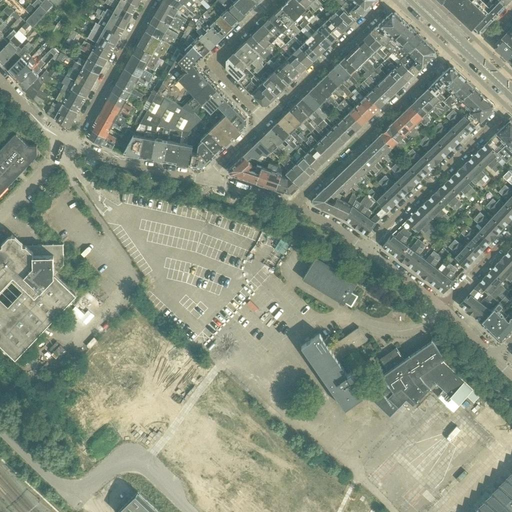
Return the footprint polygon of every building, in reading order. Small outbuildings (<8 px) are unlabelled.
[(36,0),(32,5),(33,6),(36,9),(40,5),(42,3),(39,0),(36,0)] [(115,8),(113,12),(128,21),(132,13),(109,0),(105,0),(104,2),(115,8)] [(109,0),(132,13),(137,5),(127,0),(109,0)] [(162,0),(158,8),(183,22),(184,23),(187,19),(175,12),(177,10),(177,9),(164,0),(162,0)] [(164,0),(177,9),(187,17),(189,14),(192,17),(194,15),(191,12),(178,0),(164,0)] [(194,2),(191,0),(178,0),(191,12),(194,8),(191,5),(194,2)] [(197,0),(200,2),(208,10),(210,7),(210,6),(206,3),(203,0),(197,0)] [(220,14),(233,26),(240,20),(218,0),(216,0),(214,3),(223,12),(220,14)] [(218,0),(240,20),(246,14),(233,2),(230,0),(218,0)] [(234,0),(233,2),(246,14),(252,8),(243,0),(234,0)] [(243,0),(252,8),(258,2),(255,0),(243,0)] [(298,0),(288,0),(287,1),(309,21),(315,16),(309,10),(306,13),(303,10),(306,7),(298,0)] [(311,0),(298,0),(306,7),(309,4),(315,11),(318,8),(319,7),(311,0)] [(346,0),(342,5),(349,12),(361,0),(346,0)] [(361,0),(349,12),(356,18),(375,0),(361,0)] [(456,12),(464,20),(471,26),(476,31),(480,31),(499,11),(505,5),(499,0),(443,0),(446,3),(449,6),(450,6),(454,11),(456,12)] [(306,24),(309,21),(287,1),(281,7),(297,22),(301,18),(303,21),(300,25),(303,28),(304,27),(306,24)] [(329,17),(343,31),(349,25),(330,6),(328,4),(325,7),(329,10),(328,11),(332,14),(329,17)] [(330,6),(349,25),(356,18),(349,12),(342,5),(338,8),(333,4),(332,5),(331,5),(330,6)] [(3,10),(9,16),(14,11),(10,7),(7,5),(3,10)] [(40,5),(36,9),(30,15),(25,20),(27,22),(30,24),(32,26),(46,11),(40,5)] [(27,12),(30,15),(36,9),(33,6),(27,12)] [(210,7),(208,10),(206,11),(215,20),(227,32),(233,26),(220,14),(218,16),(211,9),(210,7)] [(281,7),(275,13),(297,34),(300,30),(295,25),(298,23),(297,22),(281,7)] [(96,12),(97,13),(124,28),(128,21),(113,12),(107,8),(105,11),(103,10),(102,11),(97,8),(96,12)] [(154,16),(169,24),(176,28),(178,24),(181,25),(183,22),(158,8),(154,16)] [(14,11),(9,16),(8,17),(10,19),(12,18),(12,16),(16,20),(19,17),(14,11)] [(211,23),(209,25),(221,37),(227,32),(215,20),(206,11),(203,14),(207,18),(211,23)] [(391,12),(370,33),(377,39),(386,31),(400,17),(395,12),(391,12)] [(98,23),(104,27),(120,36),(124,28),(97,13),(95,17),(100,20),(98,23)] [(275,13),(269,19),(282,31),(288,36),(290,34),(293,37),(294,36),(297,34),(275,13)] [(317,29),(331,43),(337,37),(323,23),(322,21),(320,19),(316,15),(315,16),(309,21),(313,25),(316,22),(320,26),(317,29)] [(150,23),(175,38),(178,34),(173,31),(167,28),(169,24),(154,16),(150,23)] [(195,23),(195,24),(215,44),(221,37),(209,25),(206,28),(200,22),(203,19),(201,17),(200,18),(198,20),(198,21),(195,23)] [(323,23),(337,37),(343,31),(329,17),(323,23)] [(407,24),(400,17),(386,31),(377,39),(383,44),(385,46),(393,38),(407,24)] [(269,19),(263,24),(277,36),(282,31),(269,19)] [(30,24),(27,22),(22,27),(25,30),(30,24)] [(92,30),(115,44),(120,36),(104,27),(98,23),(96,22),(92,30)] [(145,31),(167,43),(169,39),(173,42),(175,38),(150,23),(145,31)] [(199,35),(197,37),(209,49),(215,44),(195,24),(193,28),(192,28),(195,30),(199,35)] [(263,24),(258,30),(271,42),(274,39),(276,41),(275,42),(282,48),(285,45),(285,44),(277,36),(263,24)] [(304,27),(325,48),(331,43),(317,29),(314,32),(306,24),(304,27)] [(415,31),(407,24),(393,38),(385,46),(389,50),(392,53),(395,51),(415,31)] [(305,41),(319,54),(325,48),(304,27),(303,28),(300,30),(308,38),(305,41)] [(23,41),(28,36),(19,29),(15,34),(23,41)] [(68,37),(73,39),(77,33),(72,30),(68,37)] [(87,37),(95,42),(111,51),(115,44),(92,30),(87,37)] [(258,30),(252,36),(270,53),(270,52),(272,51),(270,49),(272,48),(268,45),(271,42),(258,30)] [(141,38),(165,52),(167,49),(167,48),(169,44),(167,43),(145,31),(141,38)] [(402,58),(422,38),(415,31),(395,51),(402,58)] [(5,38),(2,35),(0,37),(0,49),(10,39),(14,35),(15,34),(13,32),(11,35),(9,33),(5,38)] [(511,36),(507,32),(501,38),(511,49),(511,36)] [(180,40),(180,41),(184,43),(187,39),(188,36),(185,33),(184,33),(180,40)] [(370,33),(364,39),(381,56),(385,60),(389,56),(392,53),(389,50),(386,54),(380,48),(383,44),(377,39),(370,33)] [(0,49),(0,59),(2,62),(17,47),(19,45),(21,42),(14,35),(10,39),(0,49)] [(188,36),(187,39),(203,55),(209,49),(197,37),(194,40),(189,35),(188,36)] [(252,36),(246,41),(264,58),(270,53),(252,36)] [(291,39),(313,60),(319,54),(305,41),(302,44),(296,38),(294,36),(293,37),(291,39)] [(137,46),(158,58),(161,54),(163,55),(165,52),(141,38),(137,46)] [(399,60),(407,68),(430,45),(422,38),(402,58),(399,60)] [(495,49),(511,64),(511,63),(511,62),(511,49),(501,38),(495,44),(494,44),(495,49)] [(185,49),(188,53),(196,61),(203,55),(187,39),(184,43),(187,46),(185,49)] [(293,52),(307,66),(313,60),(291,39),(285,44),(285,45),(289,49),(292,46),(296,49),(293,52)] [(358,45),(369,57),(372,54),(378,60),(379,58),(381,56),(364,39),(358,45)] [(84,41),(82,44),(107,59),(111,51),(95,42),(93,46),(87,43),(84,41)] [(176,48),(180,50),(182,47),(184,43),(180,41),(176,48)] [(262,61),(264,58),(246,41),(240,47),(260,65),(262,67),(263,66),(261,64),(263,63),(262,61)] [(19,45),(17,47),(2,62),(8,69),(31,44),(28,42),(22,47),(19,45)] [(34,47),(31,44),(8,69),(13,75),(27,61),(24,58),(28,54),(27,52),(29,50),(29,51),(34,47)] [(89,54),(87,58),(103,67),(107,59),(82,44),(79,48),(89,54)] [(369,70),(372,72),(375,70),(375,69),(373,66),(371,64),(367,59),(369,57),(358,45),(351,51),(369,70)] [(407,68),(414,74),(435,54),(435,49),(430,45),(407,68)] [(133,53),(157,67),(159,63),(161,60),(158,58),(137,46),(133,53)] [(189,132),(193,129),(197,125),(200,122),(201,121),(193,111),(202,103),(190,91),(178,79),(186,71),(178,62),(188,53),(185,49),(182,47),(180,50),(176,58),(171,66),(168,72),(165,78),(163,80),(159,88),(155,95),(151,103),(146,111),(142,119),(139,123),(145,124),(143,136),(137,155),(149,158),(155,138),(155,134),(157,126),(163,128),(168,128),(169,129),(176,130),(178,130),(180,131),(182,131),(189,132)] [(258,71),(261,68),(262,67),(260,65),(240,47),(235,52),(248,64),(250,62),(256,67),(253,70),(255,71),(256,73),(258,71)] [(172,56),(176,58),(180,50),(176,48),(172,56)] [(282,53),(301,72),(307,66),(293,52),(289,56),(282,48),(279,51),(282,53)] [(351,51),(345,57),(357,69),(360,66),(364,70),(363,71),(365,73),(363,75),(366,78),(368,76),(369,75),(372,72),(369,70),(351,51)] [(252,77),(255,74),(256,73),(255,71),(252,73),(245,67),(248,64),(235,52),(229,58),(250,78),(252,77)] [(129,61),(144,69),(146,65),(152,69),(155,70),(157,67),(133,53),(129,61)] [(178,62),(186,71),(194,63),(196,61),(188,53),(178,62)] [(277,60),(281,64),(294,78),(301,72),(282,53),(282,54),(281,55),(276,60),(277,60)] [(397,64),(395,67),(407,80),(414,74),(407,68),(399,60),(392,53),(389,56),(396,62),(397,64)] [(69,57),(75,60),(99,74),(103,67),(87,58),(85,61),(78,58),(71,54),(69,57)] [(29,58),(27,61),(13,75),(19,82),(40,59),(42,57),(40,55),(33,61),(32,61),(29,58)] [(345,57),(339,63),(357,81),(360,78),(354,71),(357,69),(345,57)] [(243,85),(250,78),(229,58),(227,60),(226,60),(226,68),(243,85)] [(19,82),(25,88),(38,75),(37,74),(41,70),(40,68),(45,63),(40,59),(19,82)] [(52,67),(55,69),(60,62),(56,60),(52,67)] [(75,60),(71,68),(94,81),(99,74),(75,60)] [(281,64),(277,60),(273,63),(270,60),(267,62),(288,84),(294,78),(281,64)] [(144,69),(129,61),(124,69),(148,82),(153,74),(144,69)] [(269,76),(282,90),(288,84),(267,62),(264,65),(268,69),(272,73),(269,76)] [(389,72),(401,85),(402,86),(407,80),(395,67),(393,65),(390,62),(387,65),(392,69),(389,72)] [(178,79),(190,91),(206,76),(194,63),(186,71),(178,79)] [(339,63),(333,69),(345,81),(348,78),(356,86),(359,83),(357,81),(339,63)] [(375,70),(395,91),(401,85),(389,72),(386,75),(379,68),(382,65),(381,64),(375,69),(375,70)] [(51,67),(48,72),(47,75),(50,77),(55,69),(52,67),(51,67)] [(70,67),(66,75),(90,89),(94,81),(71,68),(70,67)] [(436,95),(439,92),(444,87),(459,72),(453,67),(449,67),(428,87),(436,95)] [(146,86),(148,82),(124,69),(120,76),(135,84),(137,81),(144,84),(146,86)] [(327,75),(344,93),(347,96),(349,95),(351,92),(342,83),(345,81),(333,69),(327,75)] [(38,75),(25,88),(33,98),(34,99),(36,95),(39,90),(43,83),(47,75),(48,72),(46,70),(39,77),(38,75)] [(377,84),(389,97),(395,91),(375,70),(372,72),(375,75),(380,81),(377,84)] [(258,71),(256,73),(255,74),(276,95),(282,90),(269,76),(266,79),(262,75),(258,71)] [(372,72),(369,75),(368,76),(366,78),(363,81),(384,103),(389,97),(377,84),(374,87),(370,83),(373,80),(374,80),(372,78),(375,75),(372,72)] [(450,96),(466,80),(459,72),(444,87),(446,88),(447,86),(451,90),(450,91),(452,93),(449,96),(450,96)] [(260,84),(257,87),(270,101),(276,95),(255,74),(252,77),(260,84)] [(66,80),(64,84),(86,97),(90,89),(66,75),(65,75),(63,78),(66,80)] [(327,75),(321,80),(333,92),(336,89),(341,96),(344,93),(327,75)] [(133,88),(135,84),(120,76),(116,83),(138,96),(141,98),(143,94),(133,88)] [(190,91),(202,103),(218,88),(206,76),(190,91)] [(321,80),(315,86),(331,103),(335,108),(336,107),(339,104),(330,95),(333,92),(321,80)] [(450,108),(454,104),(452,102),(454,100),(457,96),(460,99),(474,87),(466,80),(450,96),(446,99),(443,102),(446,104),(448,106),(450,108)] [(270,101),(257,87),(251,81),(245,87),(262,105),(267,105),(270,101)] [(366,95),(379,108),(379,107),(384,103),(363,81),(360,83),(369,92),(366,95)] [(116,83),(112,91),(127,100),(129,95),(136,100),(137,98),(138,96),(116,83)] [(64,84),(59,92),(81,104),(86,97),(64,84)] [(315,86),(308,92),(320,104),(324,102),(327,106),(331,103),(315,86)] [(442,114),(450,108),(448,106),(446,104),(443,107),(439,103),(441,100),(436,95),(428,87),(422,93),(442,114)] [(470,108),(471,109),(484,97),(481,93),(480,92),(480,93),(475,87),(474,87),(460,99),(454,104),(457,107),(463,101),(466,104),(464,106),(468,109),(470,108)] [(218,88),(202,103),(211,112),(218,105),(226,96),(218,88)] [(351,92),(372,114),(379,108),(366,95),(363,98),(359,94),(360,94),(355,89),(351,92)] [(124,103),(127,100),(112,91),(107,99),(129,111),(132,112),(134,109),(131,107),(124,103)] [(81,104),(59,92),(58,95),(64,99),(63,101),(56,98),(55,99),(58,101),(77,112),(81,104)] [(308,92),(302,99),(323,119),(326,117),(328,114),(329,114),(326,110),(323,113),(318,107),(320,104),(308,92)] [(354,106),(367,119),(372,114),(351,92),(349,95),(357,103),(354,106)] [(436,95),(441,100),(443,102),(446,99),(439,92),(436,95)] [(416,99),(429,112),(432,109),(439,117),(442,114),(422,93),(416,99)] [(44,100),(39,97),(36,95),(34,99),(40,105),(44,100)] [(226,96),(218,105),(226,113),(241,129),(246,125),(246,117),(226,96)] [(471,113),(467,117),(475,126),(480,121),(485,116),(486,116),(486,115),(492,109),(493,109),(493,108),(493,105),(493,104),(492,104),(486,99),(487,98),(486,98),(484,97),(471,109),(469,111),(471,113)] [(103,106),(118,114),(119,113),(120,111),(127,115),(129,111),(107,99),(103,106)] [(302,99),(296,104),(308,116),(311,113),(315,117),(312,120),(317,125),(320,123),(323,119),(302,99)] [(416,99),(410,105),(429,125),(432,122),(426,115),(429,112),(416,99)] [(340,103),(361,124),(366,119),(367,119),(354,106),(351,109),(343,100),(340,103)] [(53,103),(51,107),(73,119),(77,112),(58,101),(56,105),(53,103)] [(343,117),(355,130),(361,124),(340,103),(339,104),(336,107),(339,110),(340,109),(346,114),(343,117)] [(296,104),(290,110),(306,127),(311,131),(314,128),(305,119),(308,116),(296,104)] [(410,105),(404,111),(417,124),(420,121),(426,128),(429,125),(410,105)] [(127,119),(120,115),(118,114),(103,106),(99,114),(126,129),(128,125),(125,124),(127,119)] [(73,119),(51,107),(46,114),(69,127),(73,119)] [(142,109),(138,116),(142,119),(146,111),(142,109)] [(298,126),(302,130),(306,127),(290,110),(284,116),(296,128),(298,126)] [(453,110),(449,113),(468,132),(475,126),(467,117),(464,114),(461,118),(453,110)] [(328,114),(349,136),(355,130),(343,117),(340,120),(336,116),(337,116),(335,114),(334,114),(332,111),(329,114),(328,114)] [(404,111),(398,117),(416,135),(423,130),(420,127),(417,131),(414,127),(417,124),(404,111)] [(217,122),(232,138),(241,129),(226,113),(217,122)] [(454,125),(451,128),(461,139),(468,132),(449,113),(446,116),(450,120),(454,125)] [(112,126),(118,130),(124,133),(126,129),(99,114),(95,122),(109,130),(112,126)] [(331,128),(344,141),(349,136),(328,114),(326,117),(334,125),(331,128)] [(200,122),(204,125),(210,119),(206,115),(201,121),(200,122)] [(142,119),(138,116),(134,124),(138,126),(139,123),(142,119)] [(284,116),(278,122),(294,138),(299,143),(302,139),(293,130),(296,128),(284,116)] [(392,123),(404,136),(408,133),(411,136),(408,139),(410,141),(416,135),(398,117),(392,123)] [(320,123),(317,125),(338,147),(344,141),(331,128),(329,131),(325,126),(327,124),(327,123),(323,119),(320,123)] [(507,143),(511,137),(511,122),(510,121),(510,120),(486,143),(496,153),(502,148),(500,147),(505,141),(507,143)] [(107,134),(109,130),(95,122),(91,129),(112,141),(115,142),(117,139),(114,137),(107,134)] [(209,130),(224,146),(232,138),(217,122),(209,130)] [(278,122),(272,128),(284,139),(288,144),(293,148),(294,148),(296,146),(296,145),(291,141),(294,138),(278,122)] [(123,153),(137,155),(143,136),(145,124),(139,123),(138,126),(135,130),(140,131),(139,135),(133,134),(127,144),(126,147),(123,152),(123,153)] [(392,123),(386,128),(403,146),(406,144),(401,139),(404,136),(392,123)] [(439,123),(436,126),(454,145),(461,139),(451,128),(447,131),(443,126),(443,127),(439,123)] [(320,139),(332,152),(333,152),(338,147),(317,125),(314,128),(322,137),(320,139)] [(440,138),(437,141),(448,152),(454,145),(436,126),(433,130),(436,133),(440,138)] [(159,139),(155,138),(149,158),(161,160),(168,128),(163,128),(161,139),(159,139)] [(161,160),(174,162),(178,142),(177,142),(167,140),(169,129),(168,128),(161,160)] [(284,139),(272,128),(266,134),(285,153),(287,154),(288,153),(293,148),(288,144),(285,147),(281,142),(284,139)] [(380,135),(392,148),(395,145),(400,150),(403,146),(386,128),(380,135)] [(111,148),(115,142),(112,141),(91,129),(86,136),(101,145),(111,148)] [(200,138),(202,140),(216,154),(224,146),(209,130),(200,138)] [(174,162),(186,164),(191,145),(194,133),(189,132),(187,144),(179,143),(178,142),(174,162)] [(0,193),(18,175),(27,165),(37,154),(37,148),(37,144),(28,145),(16,133),(14,133),(0,148),(0,193)] [(274,148),(284,158),(287,154),(285,153),(266,134),(259,140),(270,151),(271,151),(274,148)] [(380,135),(374,141),(390,158),(394,155),(389,151),(392,148),(380,135)] [(308,151),(321,164),(321,163),(327,158),(308,138),(306,136),(303,140),(305,142),(306,142),(311,148),(308,151)] [(308,138),(327,158),(332,152),(320,139),(317,142),(310,136),(308,138)] [(426,136),(422,140),(441,159),(448,152),(437,141),(434,144),(429,140),(426,136)] [(505,162),(511,155),(511,137),(507,143),(504,146),(508,150),(501,158),(505,162)] [(191,145),(186,164),(188,165),(202,167),(216,154),(202,140),(198,143),(196,153),(191,152),(192,145),(191,145)] [(259,140),(243,155),(247,159),(250,156),(255,157),(258,158),(262,154),(266,155),(270,151),(259,140)] [(423,154),(434,165),(441,159),(422,140),(419,143),(423,146),(422,146),(427,151),(423,154)] [(374,141),(367,147),(380,159),(383,156),(388,161),(390,158),(374,141)] [(498,162),(501,158),(496,153),(486,143),(479,149),(498,169),(502,166),(498,162)] [(297,151),(315,169),(321,164),(308,151),(305,153),(297,145),(296,146),(294,148),(297,151)] [(367,147),(361,153),(378,170),(382,167),(377,162),(380,159),(367,147)] [(412,149),(408,152),(427,172),(434,165),(423,154),(420,158),(416,153),(415,153),(412,149)] [(495,173),(498,169),(479,149),(473,156),(483,167),(486,164),(491,169),(495,173)] [(297,162),(309,175),(315,169),(297,151),(291,156),(297,162)] [(413,164),(410,167),(420,178),(427,172),(408,152),(405,155),(409,159),(413,164)] [(289,159),(291,156),(291,155),(288,153),(287,154),(284,158),(282,159),(304,180),(305,179),(309,175),(297,162),(294,164),(289,159)] [(356,158),(355,158),(368,171),(371,168),(375,173),(378,170),(361,153),(356,158)] [(230,173),(239,176),(247,168),(251,164),(250,162),(255,157),(250,156),(247,159),(243,155),(229,169),(230,173)] [(480,170),(483,167),(473,156),(466,162),(485,181),(488,179),(485,175),(480,170)] [(349,164),(361,177),(366,182),(369,179),(365,174),(368,171),(355,158),(349,164)] [(285,173),(289,177),(298,186),(304,180),(282,159),(280,161),(285,167),(288,170),(285,173)] [(256,182),(266,185),(273,163),(263,160),(261,166),(256,182)] [(398,162),(394,165),(413,185),(420,178),(410,167),(406,171),(402,166),(398,162)] [(482,185),(485,181),(466,162),(459,169),(470,180),(474,184),(477,181),(478,182),(478,181),(482,185)] [(276,189),(281,175),(281,173),(276,171),(278,165),(277,164),(273,163),(266,185),(276,189)] [(239,176),(256,182),(261,166),(257,164),(255,171),(247,168),(239,176)] [(355,183),(359,180),(363,185),(366,182),(361,177),(349,164),(343,170),(355,183)] [(400,177),(396,181),(407,192),(413,185),(394,165),(391,168),(395,173),(400,177)] [(467,183),(470,180),(459,169),(453,175),(472,194),(475,191),(471,188),(471,187),(467,183)] [(343,170),(336,177),(349,190),(352,186),(356,190),(356,191),(358,193),(359,192),(359,193),(360,189),(355,183),(343,170)] [(503,176),(506,180),(511,174),(508,170),(503,176)] [(281,175),(276,189),(290,194),(298,186),(289,177),(281,175)] [(468,198),(472,194),(453,175),(446,182),(457,193),(460,190),(464,194),(465,194),(468,198)] [(385,176),(381,179),(400,198),(407,192),(396,181),(393,184),(388,179),(385,176)] [(336,177),(324,188),(330,194),(334,191),(336,194),(338,193),(342,189),(346,192),(343,195),(345,197),(351,192),(349,190),(336,177)] [(386,191),(382,194),(393,205),(400,198),(381,179),(379,182),(382,185),(381,186),(386,191)] [(454,196),(457,193),(446,182),(440,188),(458,207),(461,204),(458,201),(454,196)] [(505,185),(502,188),(511,198),(511,191),(509,188),(508,189),(505,185)] [(314,204),(323,208),(327,200),(328,198),(331,195),(333,197),(334,196),(336,194),(334,191),(330,194),(324,188),(313,199),(313,204),(314,204)] [(455,210),(458,207),(440,188),(433,194),(444,205),(447,202),(451,207),(455,210)] [(507,200),(504,203),(511,211),(511,198),(502,188),(499,192),(502,195),(502,196),(507,200)] [(376,200),(383,208),(386,212),(393,205),(382,194),(379,197),(375,193),(374,193),(371,189),(368,192),(371,196),(376,201),(376,200)] [(323,208),(335,214),(341,200),(339,199),(341,195),(338,193),(336,194),(334,196),(337,198),(335,201),(334,200),(332,204),(327,200),(323,208)] [(343,218),(344,218),(353,206),(357,197),(354,194),(353,194),(350,198),(348,203),(341,200),(335,214),(343,218)] [(441,208),(444,205),(433,194),(427,200),(445,219),(448,217),(445,214),(445,213),(441,208)] [(344,218),(351,224),(369,199),(366,195),(356,208),(353,206),(344,218)] [(351,224),(359,230),(368,217),(364,214),(372,202),(369,199),(351,224)] [(492,199),(489,202),(509,221),(511,217),(511,211),(504,203),(501,206),(496,202),(492,199)] [(442,223),(445,219),(427,200),(420,207),(430,218),(433,215),(438,220),(442,223)] [(488,212),(487,213),(502,227),(509,221),(489,202),(486,205),(490,209),(489,209),(494,213),(492,216),(488,212)] [(427,222),(430,218),(420,207),(413,214),(431,233),(434,230),(431,226),(432,226),(427,222)] [(368,217),(359,230),(366,235),(375,223),(386,212),(383,208),(377,214),(376,214),(371,219),(368,217)] [(480,212),(476,216),(496,234),(502,227),(487,213),(486,214),(490,218),(488,220),(483,216),(480,212)] [(428,236),(431,233),(413,214),(406,220),(407,221),(411,225),(417,231),(420,228),(425,233),(428,236)] [(479,230),(490,241),(496,234),(476,216),(473,219),(482,227),(479,230)] [(467,226),(464,229),(484,247),(490,241),(479,230),(476,234),(471,229),(471,230),(467,226)] [(382,247),(390,253),(403,235),(407,231),(404,228),(400,232),(399,232),(395,237),(391,234),(382,247)] [(469,241),(466,244),(478,254),(484,247),(464,229),(461,232),(465,236),(464,236),(469,241)] [(390,253),(398,258),(407,246),(403,243),(407,238),(410,233),(407,231),(403,235),(390,253)] [(22,245),(22,244),(22,241),(15,235),(12,235),(11,235),(8,235),(2,242),(2,246),(0,245),(0,343),(15,357),(15,358),(15,357),(16,358),(76,295),(54,274),(63,265),(64,265),(64,264),(63,255),(64,255),(64,254),(63,254),(63,245),(63,244),(64,244),(63,244),(62,244),(53,244),(52,244),(43,244),(42,244),(37,244),(38,250),(33,255),(23,245),(22,245)] [(398,258),(406,264),(422,242),(418,239),(415,243),(414,243),(410,248),(407,246),(398,258)] [(478,254),(466,244),(463,247),(459,243),(458,243),(454,240),(451,243),(472,261),(478,254)] [(406,264),(413,269),(423,257),(418,254),(422,249),(425,245),(422,242),(406,264)] [(472,261),(451,243),(448,246),(452,250),(457,254),(454,258),(457,261),(465,268),(472,261)] [(503,256),(511,264),(511,251),(509,250),(503,256)] [(423,257),(413,269),(421,275),(434,258),(437,255),(433,251),(430,256),(427,260),(423,257)] [(421,275),(428,281),(438,269),(434,266),(438,261),(438,260),(440,257),(437,255),(434,258),(421,275)] [(302,279),(344,304),(345,302),(351,305),(358,294),(352,291),(357,281),(316,256),(302,279)] [(497,263),(511,276),(511,270),(511,269),(511,264),(503,256),(497,263)] [(457,261),(455,264),(463,271),(465,268),(457,261)] [(491,270),(502,280),(505,277),(510,281),(511,282),(511,276),(497,263),(491,270)] [(428,281),(435,286),(453,266),(449,264),(446,267),(445,267),(441,264),(438,269),(428,281)] [(453,266),(435,286),(443,292),(453,281),(449,278),(453,273),(456,269),(453,266)] [(484,277),(505,295),(508,292),(504,288),(499,284),(502,280),(491,270),(484,277)] [(481,287),(489,294),(493,291),(497,294),(498,295),(502,299),(505,295),(484,277),(478,284),(481,287)] [(459,305),(466,310),(476,299),(473,297),(477,292),(481,287),(478,284),(459,305)] [(466,310),(474,316),(492,297),(489,294),(485,298),(481,302),(476,299),(466,310)] [(481,322),(488,329),(505,310),(502,306),(509,298),(506,295),(502,299),(499,303),(491,311),(481,322)] [(474,316),(481,322),(491,311),(489,309),(496,300),(494,298),(492,297),(474,316)] [(86,322),(94,314),(88,308),(80,316),(86,322)] [(488,329),(494,335),(511,316),(508,314),(505,310),(488,329)] [(511,314),(511,316),(494,335),(498,339),(498,340),(502,339),(503,339),(511,329),(511,314)] [(301,346),(345,409),(363,396),(350,378),(354,376),(347,367),(344,369),(338,360),(367,340),(358,327),(329,347),(319,334),(301,346)] [(396,348),(385,355),(380,359),(388,371),(382,374),(381,374),(381,375),(367,385),(371,398),(386,412),(385,412),(389,416),(390,417),(406,400),(412,406),(435,382),(458,404),(466,395),(474,402),(480,396),(442,359),(443,359),(445,358),(432,339),(431,340),(404,359),(396,348)] [(30,390),(40,400),(50,390),(39,381),(30,390)] [(511,511),(511,471),(473,511),(511,511)] [(157,511),(136,492),(118,511),(157,511)]
